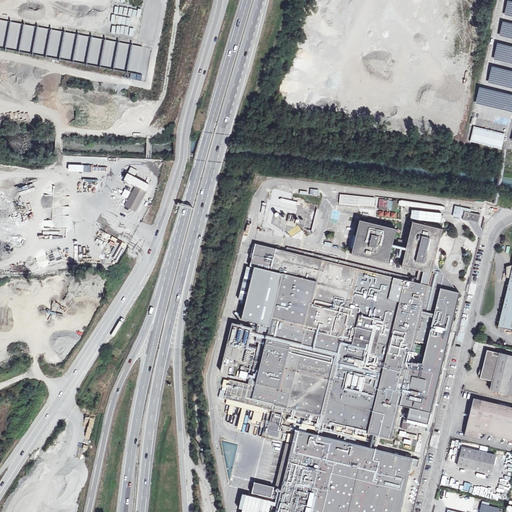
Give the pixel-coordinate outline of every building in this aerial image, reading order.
[(0,48),(131,70),(130,79),(146,82),(152,48),(139,46),(139,44),(0,21),(0,48)] [(503,133),(472,126),(468,141),(499,148),(503,133)] [(131,167),(128,173),(135,176),(138,170),(131,167)] [(144,193),(135,188),(125,207),(134,212),(144,193)] [(375,197),(339,194),(338,204),(374,207),(375,197)] [(397,201),(379,199),(378,207),(396,209),(397,201)] [(397,206),(437,211),(437,209),(443,210),(444,206),(398,200),(397,206)] [(67,229),(70,207),(59,206),(59,203),(54,202),(52,220),(45,220),(44,227),(54,228),(54,233),(62,233),(62,229),(67,229)] [(439,222),(440,213),(418,210),(417,219),(439,222)] [(339,213),(332,243),(347,246),(354,217),(339,213)] [(481,217),(465,214),(463,222),(479,226),(481,217)] [(417,283),(412,282),(413,278),(288,248),(287,251),(256,244),(250,267),(277,273),(273,289),(267,288),(257,327),(269,330),(263,357),(257,355),(252,373),(258,375),(255,387),(229,381),(225,399),(223,399),(221,404),(264,414),(265,409),(318,422),(315,434),(297,430),(292,445),(285,443),(275,488),(254,483),(252,494),(279,500),(278,503),(243,495),(239,509),(243,510),(242,511),(268,511),(271,505),(277,507),(276,511),(401,511),(402,508),(414,458),(377,450),(381,437),(392,440),(400,405),(432,414),(461,293),(449,290),(450,285),(442,275),(434,273),(445,229),(414,222),(407,247),(395,244),(398,230),(361,221),(353,254),(390,264),(394,248),(407,251),(403,267),(420,271),(418,278),(417,283)] [(119,246),(115,259),(120,261),(124,248),(119,246)] [(83,251),(83,263),(109,263),(109,251),(83,251)] [(511,332),(511,299),(505,298),(497,329),(511,332)] [(252,353),(239,350),(236,364),(248,367),(252,353)] [(511,358),(487,352),(479,379),(492,382),(490,390),(511,396),(511,358)] [(511,439),(511,408),(474,399),(466,435),(479,438),(481,432),(511,439)] [(283,416),(273,414),(268,436),(279,439),(283,416)] [(450,450),(457,452),(460,441),(455,440),(454,448),(451,447),(450,450)] [(511,460),(462,449),(458,467),(507,478),(511,460)] [(464,490),(467,483),(462,481),(459,488),(464,490)] [(474,495),(497,499),(499,491),(488,489),(489,485),(478,483),(477,489),(473,488),(474,484),(471,484),(469,491),(475,492),(474,495)] [(444,500),(478,508),(481,499),(446,491),(444,500)]
